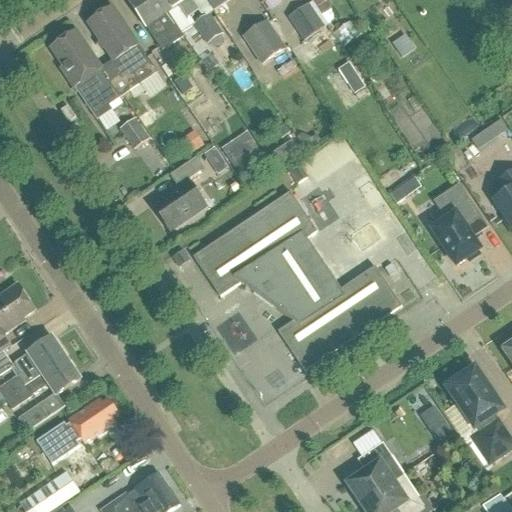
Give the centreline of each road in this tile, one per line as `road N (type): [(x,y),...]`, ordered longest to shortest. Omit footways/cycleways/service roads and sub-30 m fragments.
road 1 (unclassified): [(204,496),(0,187)]
road 2 (unclassified): [(276,451),(511,292)]
road 3 (residential): [(150,266),(0,47)]
